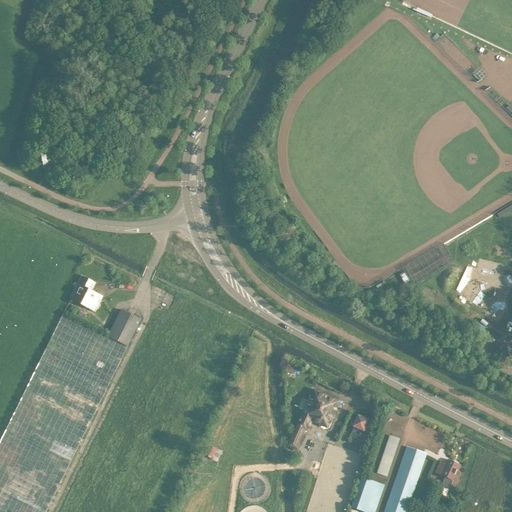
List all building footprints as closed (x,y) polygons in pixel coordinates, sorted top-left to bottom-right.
[(70,298),(94,310),(101,296),(89,290),(93,282),(81,276),(70,298)] [(120,309),(107,336),(127,346),(135,329),(136,330),(137,327),(136,327),(140,319),(120,309)] [(307,432),(305,431),(310,422),(327,427),(339,400),(312,388),(295,427),(294,426),(285,446),(297,452),(307,432)] [(363,444),(366,445),(371,435),(368,433),(373,421),(372,421),(357,414),(352,426),(353,426),(348,438),(363,444)] [(376,473),(385,476),(398,438),(389,435),(376,473)] [(383,511),(404,511),(425,452),(406,446),(383,511)] [(450,484),(452,480),(459,464),(452,461),(447,459),(445,463),(440,460),(435,472),(444,476),(442,480),(442,485),(447,487),(450,484)] [(350,506),(365,511),(373,511),(383,484),(360,477),(350,506)]
